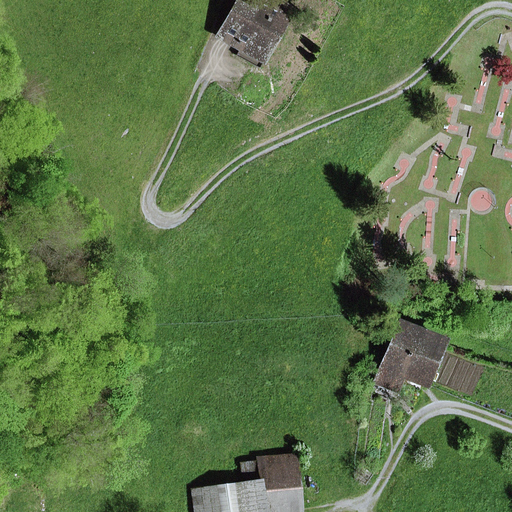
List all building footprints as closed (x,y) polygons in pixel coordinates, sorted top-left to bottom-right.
[(242,47),(259,57),(267,42),(284,14),(259,0),(239,0),(220,35),(242,47)] [(237,56),(259,69),(273,45),(267,42),(259,57),(242,47),(237,56)] [(395,390),(401,375),(423,384),(441,342),(398,324),(374,381),(395,390)] [(264,511),(296,511),(289,457),(258,461),(258,463),(238,466),(241,486),(244,486),(260,484),(264,511)] [(247,511),(264,511),(260,484),(244,486),(247,511)] [(197,511),(247,511),(244,486),(241,486),(195,492),(197,511)]
